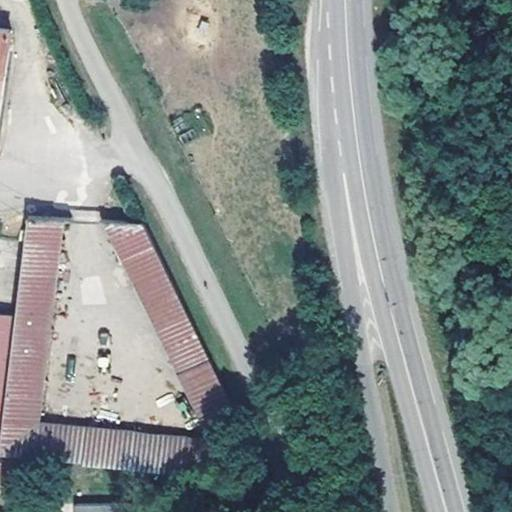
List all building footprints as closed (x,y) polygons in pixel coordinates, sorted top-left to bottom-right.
[(0,27),(0,117),(14,30),(0,27)] [(35,455),(39,422),(65,219),(29,216),(17,316),(0,446),(0,450),(3,450),(3,452),(35,455)] [(192,438),(39,422),(35,455),(203,472),(242,427),(242,426),(198,339),(143,225),(107,223),(203,424),(192,438)] [(0,446),(17,316),(0,314),(0,446)] [(251,474),(262,469),(257,457),(245,462),(251,474)] [(262,469),(251,474),(246,477),(253,492),(269,484),(262,469)]
